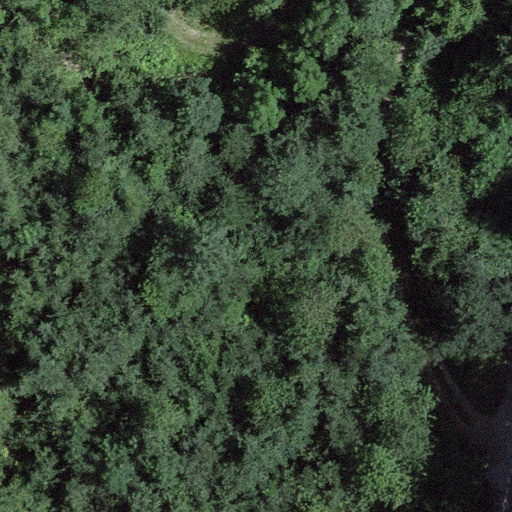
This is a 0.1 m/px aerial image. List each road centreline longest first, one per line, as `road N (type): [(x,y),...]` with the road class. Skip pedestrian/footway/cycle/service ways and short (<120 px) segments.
road 1 (track): [(511,465),(439,375),(418,325),(376,143),(418,0)]
road 2 (track): [(302,0),(253,65),(181,45),(162,0)]
